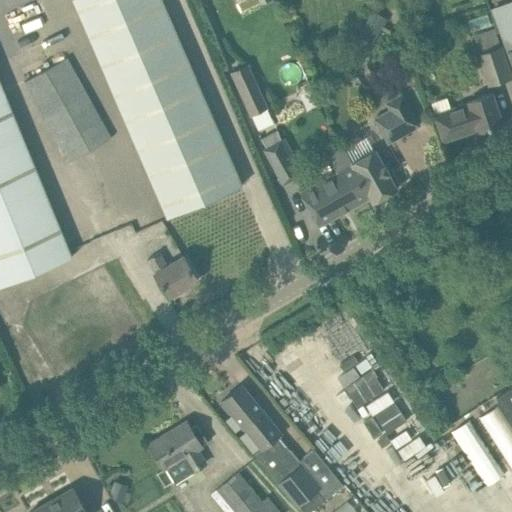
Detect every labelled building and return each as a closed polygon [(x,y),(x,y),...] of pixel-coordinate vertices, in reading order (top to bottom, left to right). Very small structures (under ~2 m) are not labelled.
[(73,0),(168,217),(241,185),(160,0),(73,0)] [(388,20),(372,11),(362,29),(378,39),(388,20)] [(480,54),(490,85),(511,77),(511,75),(502,45),(501,46),(495,28),(474,35),(480,54)] [(69,162),(86,152),(111,138),(66,58),(24,81),(69,162)] [(231,72),(251,116),(269,107),(249,64),(231,72)] [(0,82),(0,286),(72,257),(0,82)] [(389,109),(375,116),(390,143),(420,126),(402,93),(401,93),(385,102),(389,109)] [(467,104),(451,109),(447,97),(431,103),(435,114),(434,114),(436,123),(443,142),(477,130),(477,132),(502,124),(496,105),(492,93),(466,101),(467,104)] [(273,142),(262,148),(275,172),(283,187),(301,177),(292,162),(296,160),(289,148),(278,153),(273,142)] [(372,202),(373,202),(370,196),(371,196),(360,177),(365,174),(360,165),(354,168),(351,163),(349,161),(340,145),(326,153),(337,173),(300,193),(319,226),(369,197),(372,202)] [(370,196),(373,202),(397,189),(389,174),(394,172),(388,161),(384,163),(376,147),(349,161),(351,163),(354,168),(360,165),(365,174),(360,177),(371,196),(370,196)] [(154,273),(168,297),(197,280),(183,256),(167,266),(159,252),(147,259),(155,273),(154,273)] [(371,352),(332,373),(357,421),(397,400),(371,352)] [(310,511),(314,509),(344,484),(314,448),(300,460),(280,437),(283,435),(270,420),(263,411),(263,410),(254,399),(241,384),(221,400),(234,416),(243,427),(243,426),(251,436),(262,449),(256,454),(279,481),(277,483),(297,507),(300,505),(305,511),(310,511)] [(511,420),(511,386),(496,397),(511,420)] [(511,432),(495,406),(479,416),(511,466),(511,432)] [(505,475),(469,420),(452,431),(488,486),(505,475)] [(207,442),(196,424),(190,428),(186,422),(149,444),(160,461),(164,468),(165,468),(174,481),(205,462),(197,448),(207,442)] [(280,511),(262,490),(258,493),(239,470),(211,494),(225,511),(280,511)] [(57,497),(58,498),(33,511),(86,511),(72,488),(57,497)] [(355,511),(347,501),(333,511),(355,511)]
